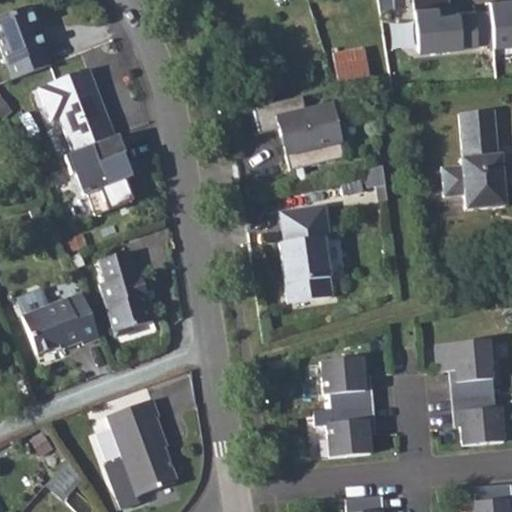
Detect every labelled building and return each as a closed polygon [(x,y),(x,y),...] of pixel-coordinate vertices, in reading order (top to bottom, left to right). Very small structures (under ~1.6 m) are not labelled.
[(511,50),(511,2),(415,9),(421,56),(511,50)] [(33,6),(0,15),(0,49),(10,81),(52,68),(33,6)] [(365,46),(333,52),(339,80),(371,74),(365,46)] [(90,67),(36,88),(62,153),(116,132),(90,67)] [(300,99),(251,110),(257,135),(277,131),(278,139),(283,137),(285,147),(281,148),(286,173),(341,160),(329,107),(303,113),(300,99)] [(454,171),(437,172),(439,201),(458,200),(460,214),(500,210),(500,205),(511,203),(511,168),(498,169),(498,160),(493,160),(489,115),(453,117),(457,163),(454,163),(454,171)] [(116,132),(62,153),(69,173),(74,171),(83,193),(86,192),(94,213),(131,197),(122,176),(127,174),(121,160),(116,158),(115,154),(122,150),(116,132)] [(322,206),(277,212),(281,243),(277,244),(283,283),(327,277),(318,218),(324,217),(322,206)] [(129,252),(98,261),(105,283),(99,284),(113,333),(119,336),(130,333),(133,328),(153,321),(148,305),(143,302),(140,292),(144,290),(139,272),(135,274),(129,252)] [(81,293),(21,317),(36,355),(49,350),(63,345),(64,349),(81,342),(83,346),(99,339),(81,293)] [(497,327),(481,329),(491,436),(506,434),(503,398),(497,398),(493,353),(499,352),(497,327)] [(442,362),(459,361),(460,371),(453,371),(456,402),(461,401),(462,412),(465,438),(491,436),(481,329),(439,333),(442,362)] [(327,383),(330,416),(325,416),(328,450),(370,446),(367,413),(373,412),(371,380),(364,381),(362,352),(320,355),(323,383),(327,383)] [(152,399),(107,414),(136,494),(175,481),(163,446),(166,444),(156,416),(159,415),(152,399)] [(511,479),(495,481),(497,511),(511,511),(511,505),(510,506),(509,497),(511,497),(511,479)] [(474,498),(475,511),(497,511),(495,481),(477,482),(479,497),(474,498)] [(344,508),(343,511),(381,511),(380,490),(348,493),(349,508),(344,508)]
